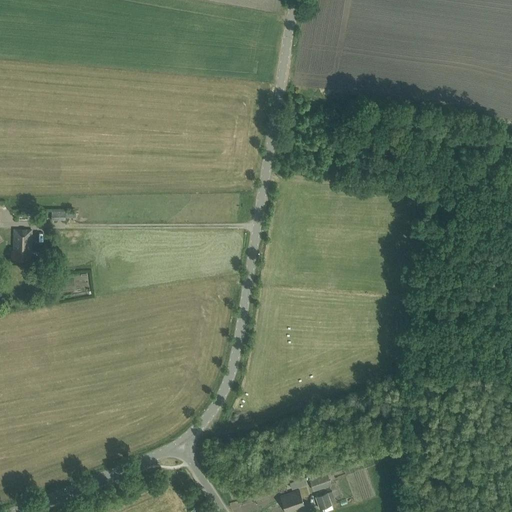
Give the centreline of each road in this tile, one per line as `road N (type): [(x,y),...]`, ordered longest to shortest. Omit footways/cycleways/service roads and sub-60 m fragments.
road 1 (tertiary): [(179,445),(216,403),(233,361),(294,0)]
road 2 (unknown): [(205,417),(226,429),(309,395),(336,187),(328,179),(264,177)]
road 3 (tertiary): [(17,511),(179,445)]
